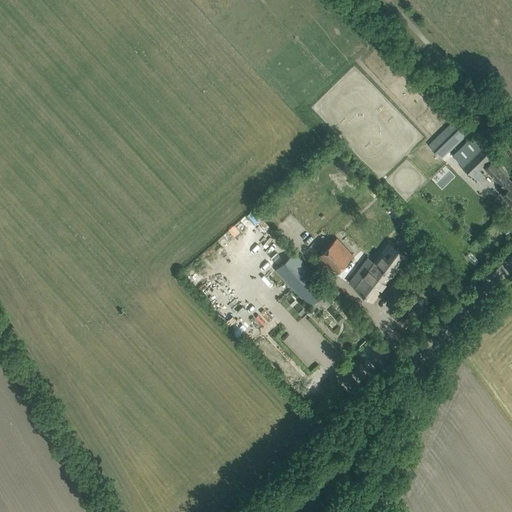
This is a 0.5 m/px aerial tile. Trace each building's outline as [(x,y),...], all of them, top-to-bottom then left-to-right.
[(428,145),(442,159),(470,130),(457,116),(428,145)] [(472,135),(453,155),(472,175),(478,169),(492,155),(491,155),(496,150),(488,142),(489,141),(478,131),(473,136),(472,135)] [(509,175),(493,159),(484,168),(500,184),(505,189),(501,193),(511,205),(511,204),(511,181),(507,177),(509,175)] [(379,199),(382,195),(375,190),(372,194),(379,199)] [(334,273),(353,255),(337,237),(318,255),(334,273)] [(406,255),(398,249),(389,242),(371,266),(368,270),(361,280),(358,277),(352,284),(372,299),(406,255)] [(328,288),(294,252),(276,270),(309,306),(328,288)] [(223,297),(214,305),(219,311),(228,303),(223,297)] [(300,304),(295,309),(304,318),(309,313),(300,304)]
